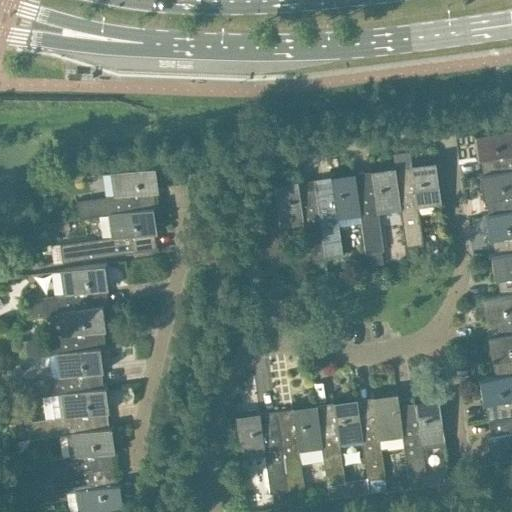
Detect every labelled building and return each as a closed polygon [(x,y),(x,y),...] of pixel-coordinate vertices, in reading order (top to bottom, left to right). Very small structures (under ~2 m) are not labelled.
[(511,127),(478,132),(482,157),(499,154),(501,170),(501,171),(511,169),(511,127)] [(399,204),(405,246),(423,244),(417,201),(440,198),(435,163),(411,166),(413,183),(397,185),(399,204)] [(78,217),(109,213),(112,212),(139,208),(137,192),(154,190),(150,166),(150,165),(114,170),(114,171),(117,194),(76,199),(78,217)] [(359,210),(361,222),(365,252),(383,249),(377,207),(399,204),(397,185),(395,168),(371,172),(373,189),(357,191),(359,210)] [(501,170),(484,173),(488,197),(504,194),(507,210),(507,211),(511,210),(511,169),(501,171),(501,170)] [(316,197),(325,258),(343,255),(338,225),(361,222),(359,210),(357,191),(355,174),(330,177),(333,194),(316,197)] [(262,226),(268,266),(286,263),(280,221),(302,218),(308,260),(325,258),(316,197),(315,186),(298,188),(298,182),(273,186),(276,207),(262,226)] [(59,243),(62,261),(137,250),(140,249),(138,233),(152,231),(148,206),(139,208),(112,212),(109,213),(112,235),(59,243)] [(507,210),(490,213),(493,237),(510,234),(511,247),(511,210),(507,211),(507,210)] [(511,250),(495,253),(499,277),(511,275),(511,250)] [(67,292),(25,298),(28,316),(62,311),(62,310),(89,306),(87,290),(103,288),(100,263),(64,269),(67,292)] [(511,291),(487,295),(490,319),(507,317),(509,333),(511,332),(511,291)] [(65,333),(23,339),(25,357),(48,354),(59,352),(87,348),(86,347),(84,331),(101,329),(98,305),(89,306),(62,310),(62,311),(65,333)] [(509,333),(492,335),(496,359),(511,357),(511,332),(509,333)] [(22,380),(21,380),(23,398),(65,392),(84,389),(84,388),(82,373),(99,370),(95,346),(86,347),(87,348),(59,352),(48,354),(51,375),(51,376),(22,380)] [(511,373),(483,377),(487,401),(486,402),(488,418),(506,415),(511,414),(511,373)] [(68,414),(26,420),(29,438),(71,432),(90,429),(88,413),(104,410),(101,386),(84,388),(84,389),(65,392),(68,414)] [(359,416),(358,416),(361,435),(360,435),(366,478),(384,475),(378,433),(385,432),(386,441),(402,439),(401,430),(400,422),(401,422),(397,394),(372,397),(375,414),(359,416)] [(401,422),(400,422),(401,430),(402,439),(407,472),(424,469),(420,438),(443,435),(438,399),(414,403),(416,420),(401,422)] [(319,422),(318,422),(321,441),(320,441),(322,453),(326,483),(344,481),(338,439),(360,435),(361,435),(358,416),(359,416),(356,400),(332,403),(335,420),(319,422)] [(295,426),(278,428),(287,489),(304,486),(304,485),(303,485),(299,456),(322,453),(320,441),(321,441),(318,422),(319,422),(316,405),(292,409),(295,426)] [(259,413),(235,417),(240,452),(263,449),(269,491),(287,489),(278,428),(262,430),(259,413)] [(511,414),(506,415),(488,418),(492,418),(495,434),(491,434),(495,458),(511,455),(511,414)] [(74,454),(32,460),(34,478),(96,469),(93,453),(110,450),(107,426),(90,429),(71,432),(74,454)] [(96,469),(34,478),(37,495),(79,489),(81,511),(86,511),(118,508),(115,483),(98,486),(96,469)]
